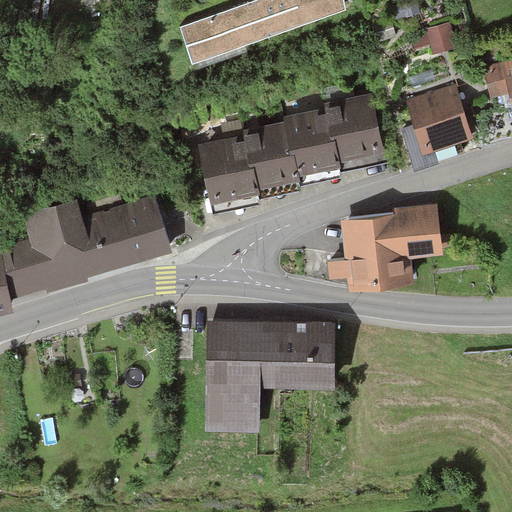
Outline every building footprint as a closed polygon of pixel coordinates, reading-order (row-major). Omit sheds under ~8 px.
[(243,0),(181,22),(193,54),(343,0),(243,0)] [(451,20),(427,28),(428,32),(411,38),(414,47),(431,41),(434,50),(458,42),(451,20)] [(511,55),(503,58),(503,60),(484,65),(491,92),(510,87),(511,95),(511,55)] [(468,134),(473,132),(472,129),(468,116),(457,81),(408,96),(415,122),(423,148),(436,144),(468,134)] [(325,96),(326,100),(331,124),(335,124),(341,152),(386,143),(374,86),(333,95),(325,96)] [(284,109),(285,114),(290,140),(294,139),(300,166),(342,158),(341,152),(335,124),(331,124),(326,100),(319,102),(284,109)] [(290,140),(285,114),(250,122),(243,123),(245,130),(249,152),(254,151),(260,180),(301,172),(300,166),(294,139),(290,140)] [(473,114),(468,116),(472,129),(477,127),(473,114)] [(423,148),(415,122),(403,126),(415,164),(440,156),(436,144),(423,148)] [(238,132),(200,140),(211,195),(261,184),(260,180),(254,151),(249,152),(245,130),(238,132)] [(22,215),(30,242),(43,289),(47,288),(48,293),(89,281),(88,275),(130,263),(174,251),(158,195),(85,215),(80,198),(22,215)] [(396,207),(341,213),(345,244),(346,252),(329,254),(331,271),(348,269),(349,283),(415,276),(412,250),(444,246),(444,244),(453,243),(452,230),(442,231),(438,198),(395,203),(396,207)] [(0,253),(13,298),(43,289),(30,242),(0,250),(0,253)] [(0,312),(15,309),(13,298),(0,253),(0,312)] [(336,315),(207,314),(206,426),(260,427),(261,381),(335,381),(336,315)]
